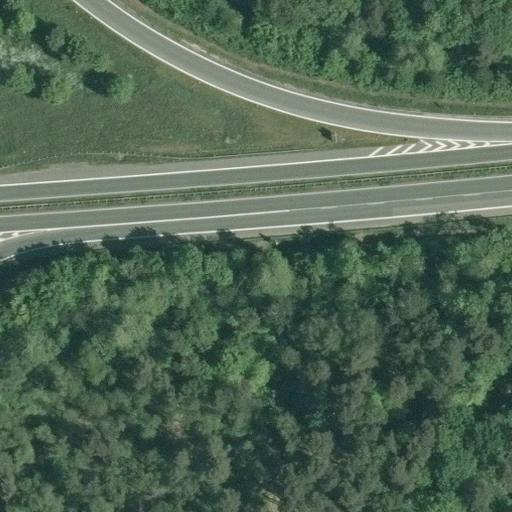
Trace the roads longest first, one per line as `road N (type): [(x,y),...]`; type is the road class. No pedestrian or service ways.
road 1 (trunk): [(511,154),(0,197)]
road 2 (motorway): [(511,150),(272,101),(160,50),(87,0)]
road 3 (trunk): [(80,223),(511,185)]
road 4 (track): [(511,381),(434,511)]
